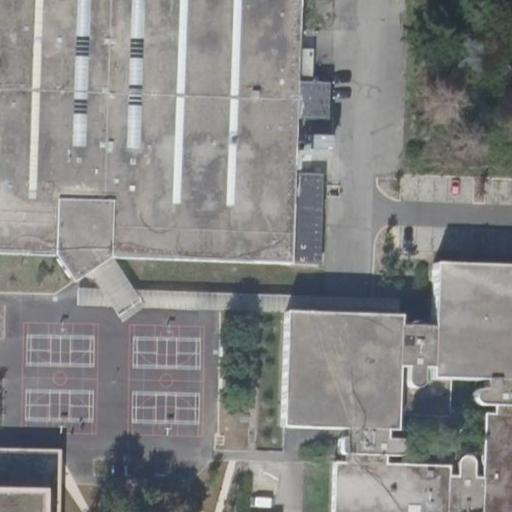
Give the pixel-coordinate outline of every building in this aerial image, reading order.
[(112,251),(292,256),(292,165),(295,0),(0,0),(0,248),(90,251),(112,251)] [(292,165),(292,256),(322,256),(323,165),(292,165)] [(111,294),(112,251),(90,251),(90,293),(111,294)] [(397,312),(278,311),(278,423),(294,423),(391,425),(391,438),(339,436),(339,450),(347,450),(347,465),(329,464),(327,511),(511,511),(511,415),(489,415),(487,479),(476,479),(476,455),(464,454),(464,412),(451,412),(450,466),(391,465),(391,452),(400,451),(400,436),(424,436),(425,414),(395,413),(395,361),(405,363),(404,381),(421,381),(422,363),(429,363),(429,372),(489,372),(490,384),(471,386),(472,398),(511,399),(511,263),(432,261),(431,320),(422,320),(422,315),(407,315),(407,320),(405,320),(397,320),(397,312)] [(396,309),(396,298),(313,296),(313,307),(396,309)] [(0,492),(56,493),(57,473),(57,452),(0,450),(0,492)] [(0,511),(55,511),(56,493),(0,492),(0,511)]
